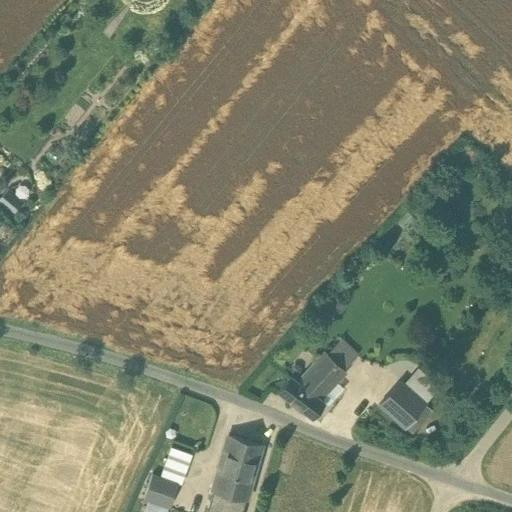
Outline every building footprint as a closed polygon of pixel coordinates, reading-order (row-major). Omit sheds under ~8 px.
[(0,200),(0,206),(10,214),(21,201),(8,190),(0,200)] [(328,319),(318,310),(312,317),(322,325),(328,319)] [(337,344),(327,354),(341,368),(352,358),(337,344)] [(324,352),(298,381),(290,374),(278,390),(312,416),(324,400),(319,396),(344,370),(341,368),(327,354),(324,352)] [(425,402),(400,380),(379,403),(405,425),(425,402)] [(261,443),(228,433),(213,488),(245,498),(261,443)] [(170,445),(160,476),(175,481),(181,483),(191,452),(170,445)] [(160,476),(152,473),(144,496),(167,505),(175,481),(160,476)] [(241,511),(245,498),(213,488),(205,511),(241,511)] [(139,511),(164,511),(167,505),(144,496),(139,511)]
